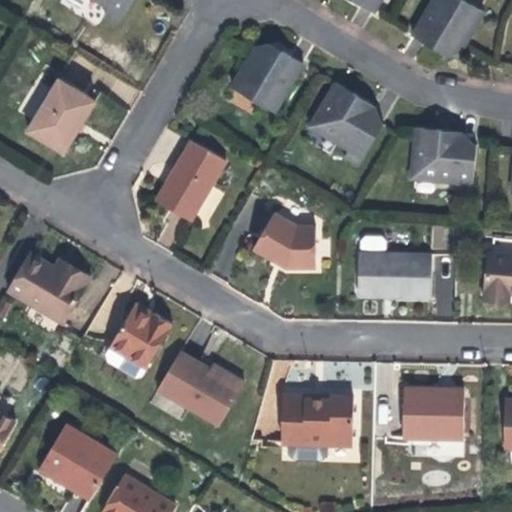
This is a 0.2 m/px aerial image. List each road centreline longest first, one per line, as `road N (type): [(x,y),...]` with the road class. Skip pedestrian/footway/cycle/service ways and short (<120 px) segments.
road 1 (residential): [(95,221),(290,332),(511,339)]
road 2 (residential): [(273,0),(419,86),(511,106)]
road 3 (residential): [(95,221),(220,0)]
